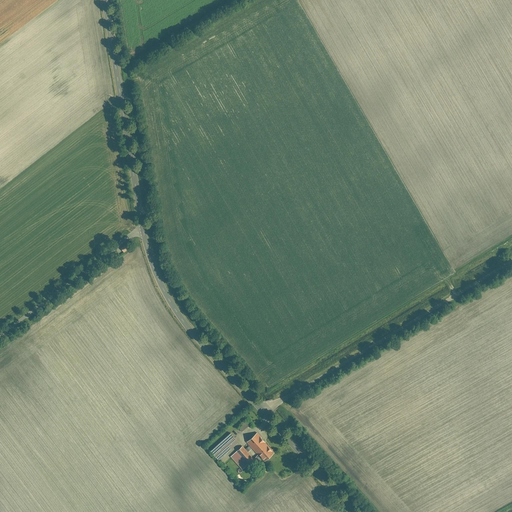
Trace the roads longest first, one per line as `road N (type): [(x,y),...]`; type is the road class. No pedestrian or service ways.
road 1 (residential): [(263,412),(511,262)]
road 2 (tertiary): [(104,0),(143,228)]
road 3 (tertiary): [(143,228),(165,292),(263,412)]
road 4 (residential): [(0,336),(143,228)]
road 5 (tertiary): [(263,412),(353,511)]
